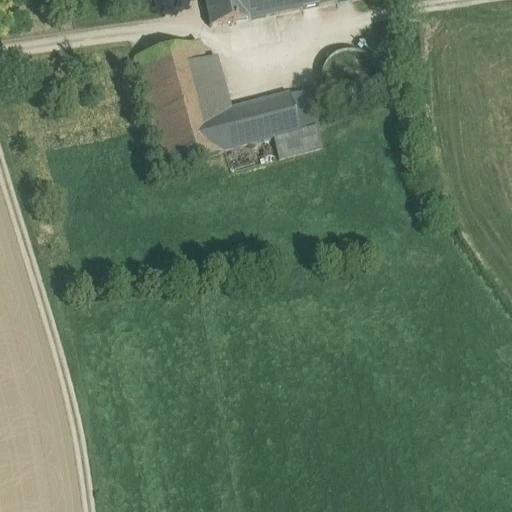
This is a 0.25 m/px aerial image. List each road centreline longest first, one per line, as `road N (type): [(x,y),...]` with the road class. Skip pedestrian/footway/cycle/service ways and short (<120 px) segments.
road 1 (track): [(480,0),(332,24),(0,57)]
road 2 (track): [(0,170),(76,430),(88,511)]
